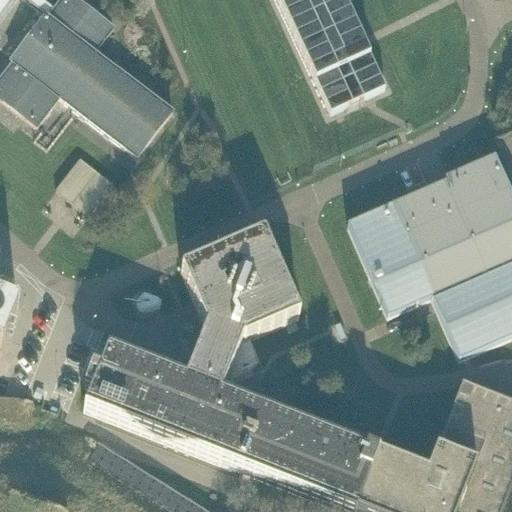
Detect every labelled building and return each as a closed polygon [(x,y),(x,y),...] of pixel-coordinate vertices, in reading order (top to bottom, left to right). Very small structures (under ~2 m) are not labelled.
[(0,0),(0,25),(20,0),(46,21),(48,22),(55,14),(36,0),(0,0)] [(48,22),(46,21),(29,42),(10,67),(12,68),(0,84),(0,104),(36,133),(59,103),(136,163),(172,117),(94,57),(113,33),(70,0),(65,0),(55,14),(48,22)] [(275,0),(327,118),(382,94),(341,0),(275,0)] [(20,7),(8,22),(23,34),(25,36),(36,22),(37,21),(20,7)] [(458,366),(511,342),(511,203),(494,164),(446,185),(447,188),(347,232),(387,323),(431,304),(458,366)] [(226,393),(255,380),(259,378),(246,346),(259,340),(261,344),(269,341),(267,337),(300,323),(263,240),(180,276),(205,331),(206,332),(195,360),(193,361),(192,359),(190,358),(188,358),(186,358),(185,359),(183,361),(183,363),(183,365),(184,367),(186,368),(188,368),(190,368),(191,370),(185,387),(106,356),(83,415),(330,511),(504,511),(511,494),(511,410),(462,391),(427,481),(378,462),(378,463),(377,462),(221,401),(224,392),(226,393)] [(0,350),(2,351),(12,326),(18,310),(0,303),(0,350)]
